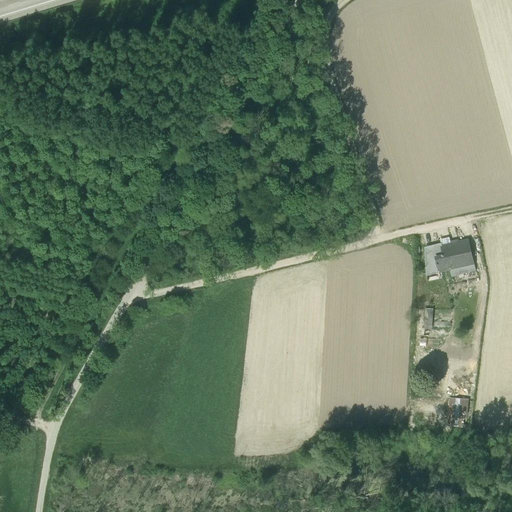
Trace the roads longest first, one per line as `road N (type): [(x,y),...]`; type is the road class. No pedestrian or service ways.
road 1 (unclassified): [(125,299),(466,221)]
road 2 (unclassified): [(125,299),(296,0)]
road 3 (track): [(379,241),(323,55),(323,23),(341,0)]
road 4 (unclassified): [(39,511),(54,428),(125,299)]
